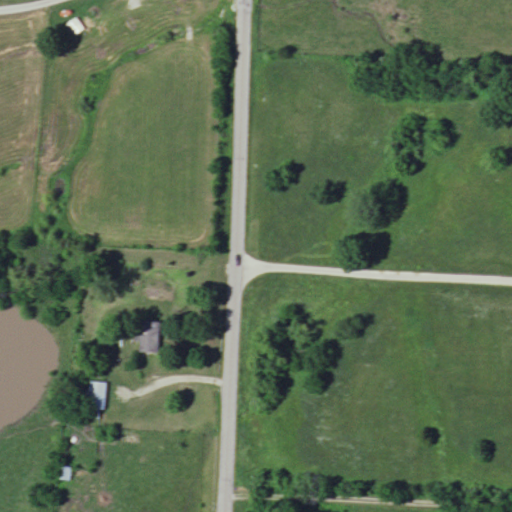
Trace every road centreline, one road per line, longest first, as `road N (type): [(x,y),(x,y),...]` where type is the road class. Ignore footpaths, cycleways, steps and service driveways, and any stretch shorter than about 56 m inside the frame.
road 1 (residential): [(223,511),(242,0)]
road 2 (residential): [(511,282),(234,266)]
